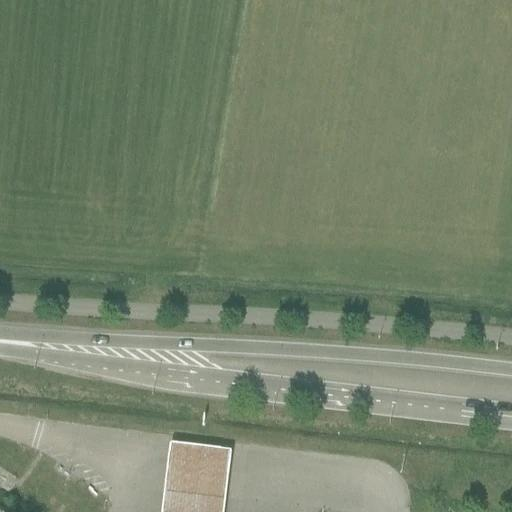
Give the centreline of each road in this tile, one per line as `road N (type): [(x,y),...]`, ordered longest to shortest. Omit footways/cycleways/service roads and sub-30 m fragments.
road 1 (unclassified): [(511,339),(0,303)]
road 2 (primary): [(90,352),(209,376),(511,412)]
road 3 (primary): [(511,372),(212,348),(90,352)]
